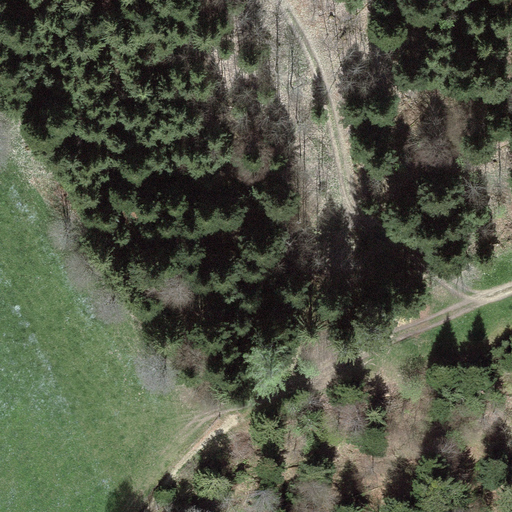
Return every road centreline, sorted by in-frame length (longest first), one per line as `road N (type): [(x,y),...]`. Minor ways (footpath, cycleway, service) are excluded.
road 1 (track): [(277,0),(311,50),(347,195),(359,214),(465,306),(511,289)]
road 2 (track): [(465,306),(243,411)]
